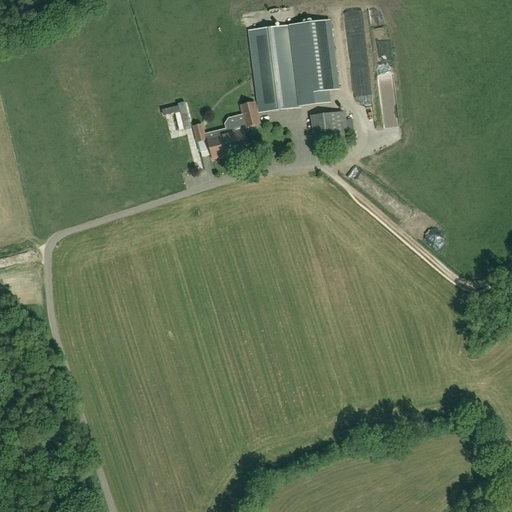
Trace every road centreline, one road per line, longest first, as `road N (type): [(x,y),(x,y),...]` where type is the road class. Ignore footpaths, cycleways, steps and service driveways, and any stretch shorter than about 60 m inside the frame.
road 1 (unclassified): [(113,511),(53,328),(46,259),(53,238),(243,175),(312,167),(347,188)]
road 2 (track): [(347,188),(459,282),(482,284),(511,265)]
